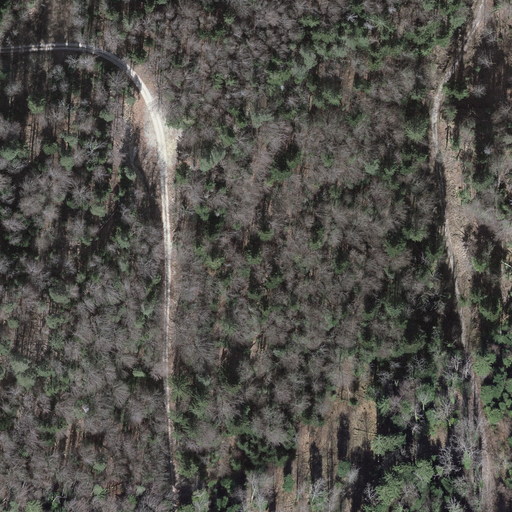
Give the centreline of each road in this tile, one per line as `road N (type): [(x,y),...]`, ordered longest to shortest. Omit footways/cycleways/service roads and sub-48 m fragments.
road 1 (track): [(0,50),(97,49),(138,77),(148,96),(165,204),(168,423),(178,511)]
road 2 (track): [(493,511),(434,121),(483,0)]
